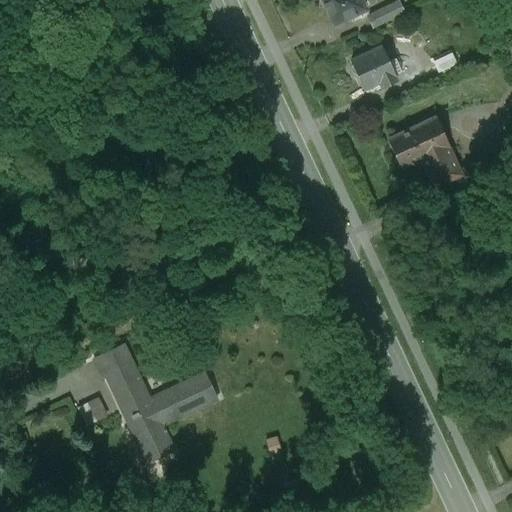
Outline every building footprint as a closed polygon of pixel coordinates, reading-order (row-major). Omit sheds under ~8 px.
[(359,0),(318,0),(318,1),(321,7),(325,7),(333,24),(364,10),(359,0)] [(395,0),(387,0),(365,12),(374,30),(403,15),(395,0)] [(511,42),(499,49),(511,75),(511,42)] [(380,47),(350,61),(352,65),(350,66),(350,68),(350,70),(351,72),(352,74),(354,74),(356,74),(363,90),(378,83),(381,88),(396,81),(380,47)] [(419,125),(387,140),(400,168),(420,159),(432,186),(458,175),(445,146),(431,152),(427,142),(438,137),(431,121),(419,127),(419,125)] [(150,411),(127,366),(101,377),(139,458),(167,447),(162,437),(231,409),(219,382),(150,411)] [(77,406),(85,423),(106,414),(98,396),(77,406)]
